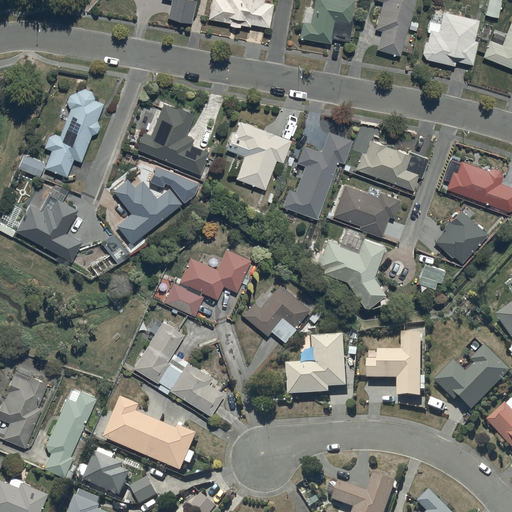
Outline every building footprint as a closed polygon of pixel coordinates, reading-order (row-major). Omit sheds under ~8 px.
[(170,0),(167,14),(191,19),(195,0),(170,0)] [(270,0),(210,0),(208,15),(230,19),(230,22),(240,23),(240,21),(250,23),(250,20),(269,23),(273,0),(270,0)] [(350,18),(353,0),(314,0),(311,21),(302,19),(299,34),(330,40),(331,34),(348,38),(352,18),(350,18)] [(382,0),(375,25),(382,27),(376,46),(399,52),(413,0),(382,0)] [(496,14),(499,0),(487,0),(484,11),(496,14)] [(474,37),(478,17),(442,9),(441,13),(431,11),(426,28),(429,29),(426,39),(424,38),(422,50),(426,56),(453,62),(454,57),(471,61),(476,37),(474,37)] [(489,37),(482,53),(511,64),(511,13),(501,41),(489,37)] [(51,146),(44,164),(66,173),(73,155),(80,158),(92,131),(96,129),(99,123),(97,117),(103,101),(93,97),(94,95),(91,88),(84,86),(69,92),(67,98),(70,105),(60,133),(55,131),(48,133),(44,144),(51,146)] [(199,171),(208,149),(191,141),(194,136),(186,132),(194,110),(178,104),(177,106),(164,101),(151,132),(143,129),(136,146),(199,171)] [(291,137),(240,118),(235,130),(232,129),(228,138),(229,139),(227,146),(244,153),(236,174),(265,185),(276,156),(283,158),(291,137)] [(352,137),(328,129),(321,148),(303,142),(297,159),(304,162),(295,188),(288,186),(282,203),(318,215),(337,157),(344,160),(352,137)] [(412,187),(417,172),(421,174),(428,155),(409,148),(409,150),(370,136),(365,151),(361,149),(355,167),(412,187)] [(24,151),(19,164),(39,173),(44,160),(24,151)] [(446,185),(507,207),(511,205),(511,184),(499,180),(501,172),(498,167),(492,165),(487,168),(460,158),(459,160),(449,157),(443,175),(448,178),(446,185)] [(131,210),(116,222),(131,240),(181,200),(169,185),(156,195),(142,178),(134,184),(127,176),(113,187),(131,210)] [(393,214),(400,196),(379,189),(378,193),(344,181),(333,212),(360,222),(359,226),(381,234),(389,212),(393,214)] [(77,206),(57,195),(51,206),(46,204),(43,209),(30,202),(16,228),(71,258),(81,238),(65,230),(77,206)] [(445,227),(434,238),(451,254),(452,252),(460,260),(486,231),(460,207),(443,225),(445,227)] [(384,244),(362,236),(358,248),(327,237),(322,251),(319,250),(316,259),(319,260),(318,262),(324,264),(323,268),(347,277),(363,301),(368,303),(385,291),(373,274),(384,244)] [(173,280),(164,298),(194,313),(203,294),(199,292),(201,288),(216,295),(223,282),(236,288),(251,257),(226,245),(216,267),(190,254),(179,277),(187,281),(185,285),(173,280)] [(511,277),(511,302),(496,313),(511,336),(511,273),(510,275),(511,277)] [(295,323),(309,306),(279,281),(260,305),(253,299),(243,312),(267,332),(271,328),(285,339),(297,324),(295,323)] [(184,331),(162,318),(133,364),(157,380),(158,377),(162,380),(158,386),(167,391),(170,386),(210,412),(224,390),(215,386),(218,381),(211,377),(212,374),(187,359),(182,368),(167,359),(184,331)] [(426,375),(422,375),(422,332),(403,332),(403,350),(368,351),(368,376),(398,377),(398,394),(422,395),(422,389),(426,389),(426,375)] [(347,385),(344,333),(313,335),(315,361),(287,363),(289,394),(330,391),(330,386),(347,385)] [(454,360),(435,379),(455,399),(459,395),(472,408),(511,370),(484,345),(471,358),(475,363),(466,372),(454,360)] [(2,396),(0,400),(0,414),(9,418),(3,434),(24,443),(40,405),(37,404),(47,380),(31,373),(29,377),(13,371),(7,387),(8,388),(4,397),(2,396)] [(51,449),(44,464),(63,474),(73,454),(70,452),(96,396),(80,388),(79,392),(72,389),(69,395),(67,394),(45,441),(48,448),(51,449)] [(196,452),(190,449),(197,433),(179,425),(178,428),(137,411),(140,404),(122,396),(104,436),(181,469),(185,461),(191,464),(196,452)] [(505,402),(487,418),(511,445),(511,398),(506,403),(505,402)] [(96,450),(85,478),(120,495),(131,471),(122,467),(124,463),(96,450)] [(339,480),(332,498),(354,506),(351,511),(384,511),(395,481),(373,473),(367,490),(339,480)] [(147,476),(131,486),(141,503),(157,493),(147,476)] [(0,507),(10,511),(38,511),(48,490),(21,479),(18,485),(0,477),(0,507)] [(453,511),(429,488),(417,500),(428,510),(425,511),(453,511)] [(78,496),(76,495),(68,511),(108,511),(98,508),(100,505),(98,504),(100,498),(81,489),(78,496)] [(215,511),(220,506),(202,492),(189,507),(195,511),(215,511)]
